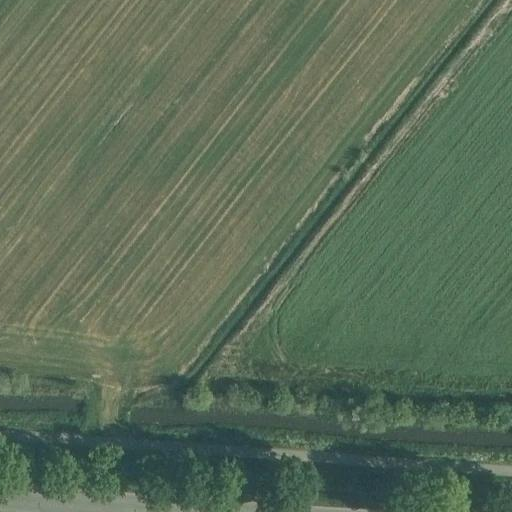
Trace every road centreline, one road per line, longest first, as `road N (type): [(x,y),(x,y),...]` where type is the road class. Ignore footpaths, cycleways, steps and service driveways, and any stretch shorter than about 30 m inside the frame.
road 1 (unclassified): [(511,475),(0,437)]
road 2 (unclassified): [(188,511),(0,498)]
